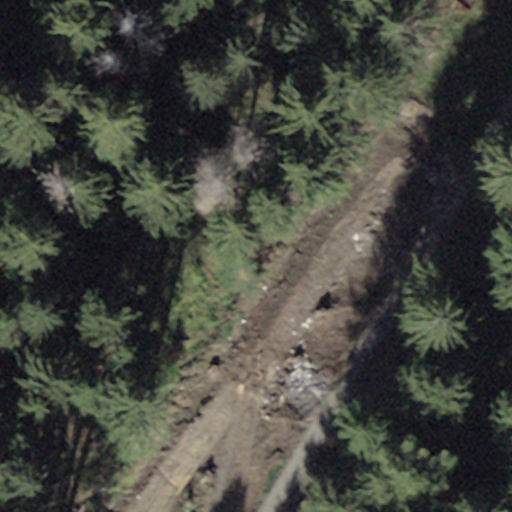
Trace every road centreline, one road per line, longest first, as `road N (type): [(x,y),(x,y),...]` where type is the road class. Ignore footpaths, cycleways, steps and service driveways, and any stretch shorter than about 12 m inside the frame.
road 1 (track): [(511,104),(273,511)]
road 2 (track): [(0,206),(120,95),(316,0)]
